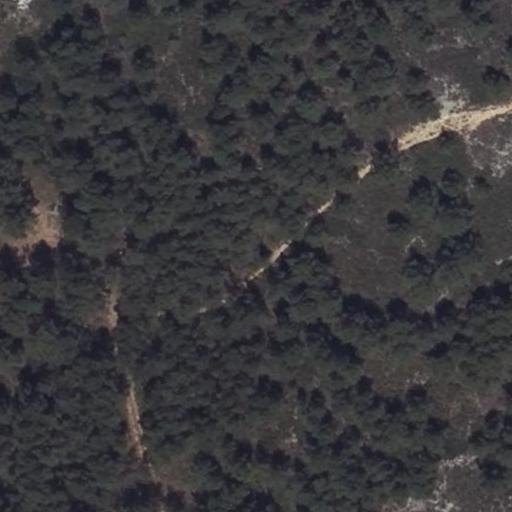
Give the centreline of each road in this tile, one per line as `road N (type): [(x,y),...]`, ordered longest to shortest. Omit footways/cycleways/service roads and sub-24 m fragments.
road 1 (track): [(112,320),(207,316),(319,209),(466,110),(511,95)]
road 2 (track): [(112,320),(174,511)]
